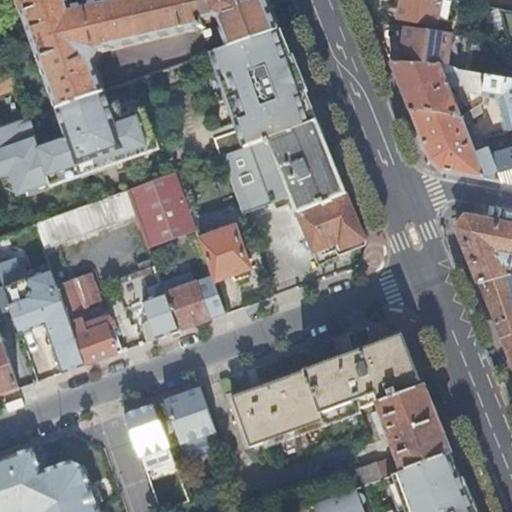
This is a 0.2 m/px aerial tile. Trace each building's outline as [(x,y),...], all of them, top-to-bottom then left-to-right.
[(106,0),(74,7),(71,0),(17,0),(56,109),(104,92),(94,63),(100,52),(203,30),(207,22),(219,21),(222,30),(221,30),(227,48),(279,29),(267,0),(106,0)] [(453,27),(458,0),(457,0),(403,0),(400,17),(453,27)] [(447,64),(452,33),(441,31),(405,26),(399,61),(441,63),(447,64)] [(227,48),(211,53),(245,147),(316,120),(315,118),(313,119),(308,121),(304,108),(308,106),(284,45),(282,46),(277,31),(280,30),(279,29),(227,48)] [(0,80),(13,76),(2,46),(0,46),(0,80)] [(483,92),(487,73),(459,68),(447,64),(441,63),(399,61),(390,60),(410,110),(461,114),(460,113),(450,86),(463,84),(464,89),(483,92)] [(173,68),(164,72),(169,86),(178,83),(173,68)] [(511,128),(511,77),(487,73),(483,92),(483,94),(498,97),(507,130),(511,128)] [(28,119),(0,129),(0,177),(1,179),(5,190),(18,196),(31,192),(29,188),(49,181),(51,188),(82,177),(78,167),(110,156),(113,166),(150,153),(135,112),(114,120),(104,92),(56,109),(66,138),(39,148),(28,119)] [(481,111),(481,101),(466,109),(470,118),(481,111)] [(308,121),(313,119),(308,106),(304,108),(308,121)] [(442,171),(502,181),(492,154),(489,146),(475,151),(461,114),(410,110),(416,127),(430,161),(442,171)] [(245,147),(222,155),(242,213),(292,195),(298,210),(296,211),(319,269),(328,265),(324,254),(364,238),(344,191),(316,120),(245,147)] [(511,148),(492,154),(502,181),(511,183),(511,148)] [(82,177),(113,166),(110,156),(78,167),(82,177)] [(174,173),(127,190),(137,216),(148,246),(195,229),(174,173)] [(29,188),(31,192),(32,195),(51,188),(49,181),(29,188)] [(127,190),(33,224),(42,250),(137,216),(127,190)] [(511,224),(466,215),(462,221),(457,227),(478,282),(508,274),(505,265),(511,267),(511,224)] [(234,227),(198,239),(213,281),(248,268),(234,227)] [(142,327),(148,342),(178,331),(164,292),(150,298),(146,288),(161,283),(152,259),(138,265),(140,271),(113,280),(123,308),(139,303),(143,313),(148,311),(151,320),(147,321),(142,327)] [(56,287),(48,267),(30,274),(38,295),(56,289),(56,287)] [(164,292),(178,331),(209,320),(191,272),(161,283),(164,292)] [(511,272),(508,274),(478,282),(502,339),(511,335),(511,272)] [(38,295),(30,274),(2,284),(2,285),(4,289),(11,308),(20,333),(45,324),(63,373),(84,365),(56,289),(38,295)] [(89,275),(56,287),(56,289),(84,365),(121,352),(111,324),(110,323),(109,322),(108,321),(106,320),(105,320),(104,320),(103,320),(83,328),(81,322),(89,319),(85,307),(98,302),(89,275)] [(150,298),(164,292),(161,283),(146,288),(150,298)] [(0,395),(18,389),(19,389),(2,342),(0,342),(0,311),(3,311),(9,309),(12,317),(13,317),(19,333),(20,333),(11,308),(4,289),(0,290),(0,395)] [(377,341),(379,346),(228,399),(246,449),(379,402),(382,410),(373,413),(381,434),(389,431),(403,467),(394,470),(389,459),(348,474),(354,490),(362,487),(388,478),(452,455),(435,413),(424,386),(418,388),(400,339),(398,333),(377,341)] [(511,335),(502,339),(511,363),(511,335)] [(433,383),(424,386),(435,413),(443,410),(433,383)] [(199,387),(165,399),(182,445),(216,433),(199,387)] [(125,414),(137,448),(165,437),(153,404),(125,414)] [(34,448),(0,459),(0,511),(100,511),(83,464),(70,459),(42,468),(34,448)] [(452,455),(388,478),(391,477),(395,489),(401,493),(459,472),(452,455)] [(475,511),(459,472),(401,493),(405,495),(407,500),(404,502),(407,511),(475,511)] [(388,478),(394,495),(401,493),(395,489),(391,477),(388,478)] [(354,490),(313,505),(316,511),(347,511),(363,506),(363,505),(364,505),(364,504),(365,504),(365,503),(366,502),(366,501),(366,500),(366,499),(366,498),(366,497),(365,497),(365,496),(364,495),(363,495),(363,494),(362,494),(361,494),(360,494),(359,494),(357,490),(362,488),(362,487),(354,490)] [(401,493),(394,495),(399,511),(407,511),(404,502),(407,500),(405,495),(401,493)]
